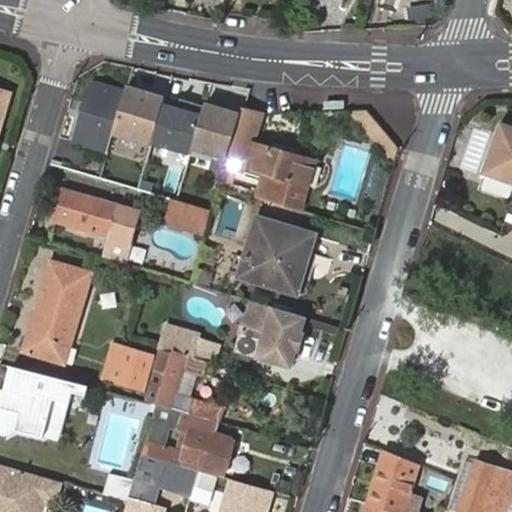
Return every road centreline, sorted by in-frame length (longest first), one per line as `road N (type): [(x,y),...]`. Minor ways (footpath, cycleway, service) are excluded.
road 1 (residential): [(450,65),(319,511)]
road 2 (tertiary): [(69,25),(241,54),(450,65)]
road 3 (residential): [(0,261),(69,25)]
